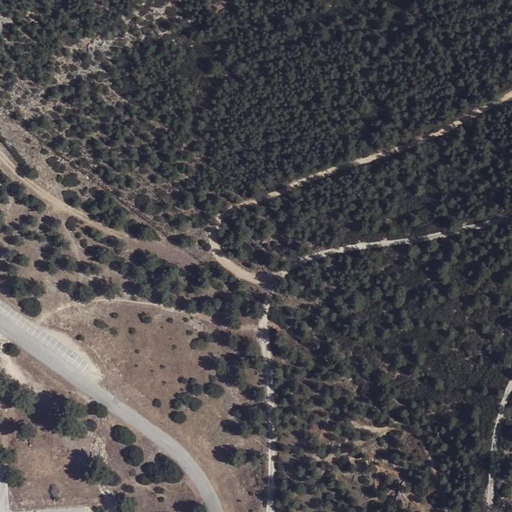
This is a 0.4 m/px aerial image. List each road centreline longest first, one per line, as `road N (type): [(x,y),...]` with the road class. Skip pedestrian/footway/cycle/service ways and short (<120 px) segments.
road 1 (track): [(511,96),(420,144),(221,220),(212,242),(218,256),(245,275),(276,282)]
road 2 (unclassified): [(0,319),(177,455),(215,511)]
road 3 (track): [(511,218),(335,252),(295,265),(276,282)]
road 4 (track): [(276,282),(264,334),(271,511)]
road 5 (track): [(4,322),(112,511)]
road 6 (track): [(181,251),(81,215),(33,187),(0,155)]
road 7 (track): [(491,511),(494,456),(511,387)]
